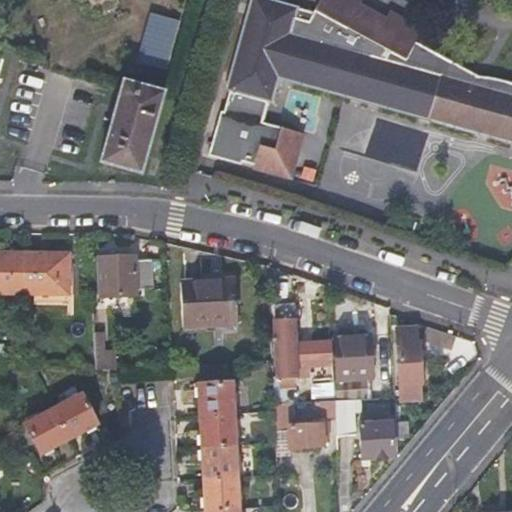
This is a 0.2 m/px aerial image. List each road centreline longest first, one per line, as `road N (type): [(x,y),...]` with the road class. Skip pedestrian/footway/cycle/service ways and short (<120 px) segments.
road 1 (residential): [(0,210),(169,215),(267,237),(511,328)]
road 2 (secondary): [(511,357),(381,511)]
road 3 (residential): [(48,508),(140,505),(155,492),(153,453),(140,445)]
road 4 (secondary): [(428,511),(511,411)]
